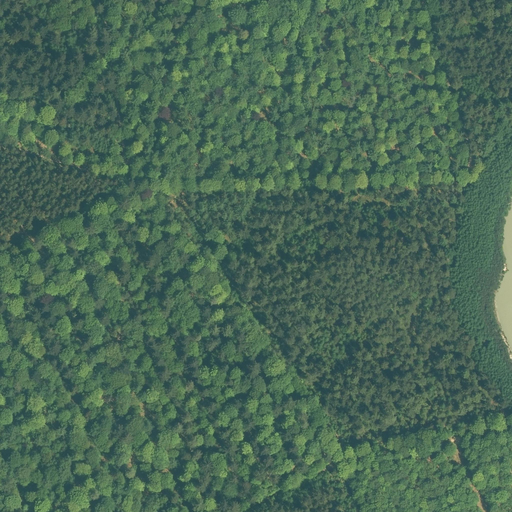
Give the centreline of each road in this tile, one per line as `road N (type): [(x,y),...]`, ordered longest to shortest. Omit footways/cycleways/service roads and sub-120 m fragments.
road 1 (track): [(362,511),(328,450),(127,185)]
road 2 (track): [(511,169),(461,178),(127,185)]
road 3 (track): [(0,257),(127,185),(100,0)]
road 4 (track): [(190,269),(0,365)]
road 5 (track): [(461,178),(471,157),(422,0)]
road 6 (track): [(0,141),(127,185)]
